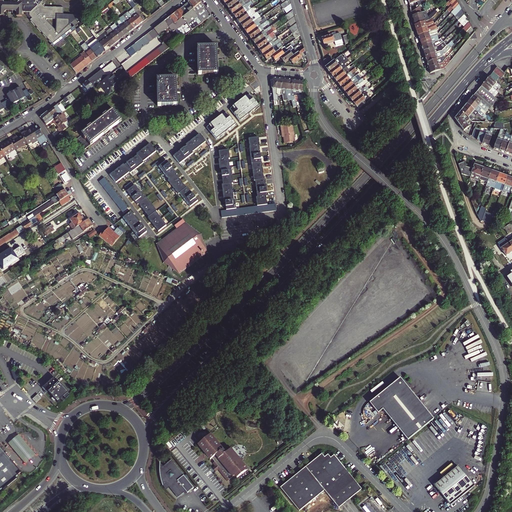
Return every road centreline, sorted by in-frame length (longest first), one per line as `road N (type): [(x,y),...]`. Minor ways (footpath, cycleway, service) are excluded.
road 1 (primary): [(497,27),(282,264),(139,397),(107,405)]
road 2 (primary): [(144,447),(155,416),(471,75)]
road 3 (unclassified): [(480,511),(503,413),(501,362),(445,244),(391,189)]
road 4 (unclassified): [(223,511),(322,436),(337,440),(406,511)]
road 5 (residential): [(0,131),(183,0)]
road 6 (residential): [(229,220),(282,212),(261,70)]
road 7 (residential): [(505,62),(493,66),(451,121),(465,146),(511,162)]
road 8 (residential): [(481,26),(445,69),(427,78),(402,0)]
road 9 (unclassified): [(313,82),(325,127),(391,189)]
road 10 (unknown): [(504,402),(448,393),(413,372),(389,384)]
